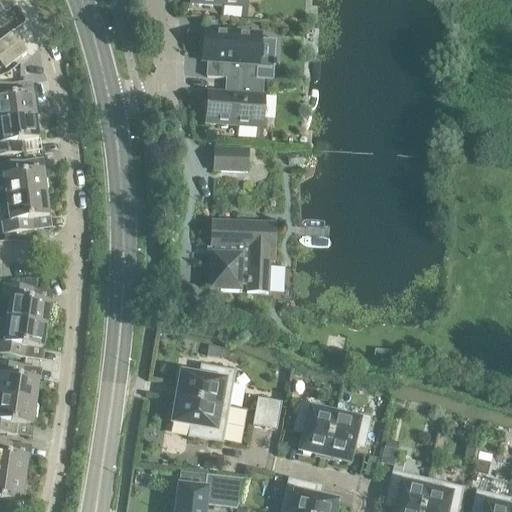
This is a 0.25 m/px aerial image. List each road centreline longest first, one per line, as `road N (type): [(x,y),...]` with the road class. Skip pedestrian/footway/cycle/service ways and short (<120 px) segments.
road 1 (secondary): [(95,511),(122,263),(110,104)]
road 2 (residential): [(46,511),(74,335),(77,248)]
road 3 (residential): [(77,248),(69,141),(47,44)]
